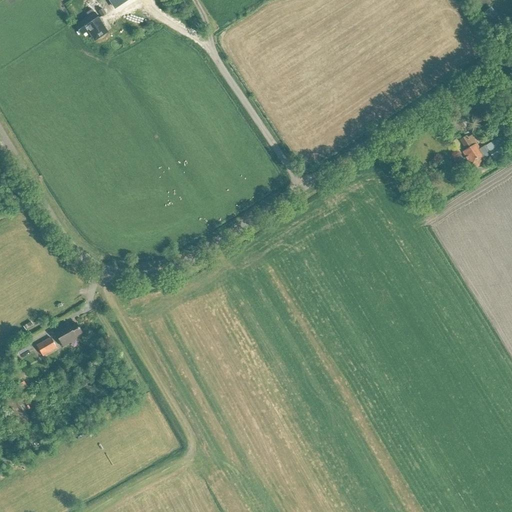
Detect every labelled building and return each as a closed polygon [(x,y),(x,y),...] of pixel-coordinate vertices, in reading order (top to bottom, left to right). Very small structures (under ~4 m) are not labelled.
[(109,0),(115,8),(127,0),(109,0)] [(489,8),(482,13),(488,21),(495,16),(489,8)] [(94,40),(107,31),(98,18),(98,19),(95,14),(89,17),(89,16),(75,25),(82,35),(87,31),(94,40)] [(507,107),(511,104),(511,99),(506,89),(499,93),(507,107)] [(484,157),(475,143),(476,142),(472,135),(468,138),(466,136),(460,140),(466,150),(463,152),(471,165),(473,164),(476,168),(483,164),(480,160),(484,157)] [(499,137),(485,146),(490,154),(489,154),(493,160),(508,151),(499,137)] [(69,326),(67,323),(54,330),(63,347),(77,339),(75,337),(82,333),(76,323),(69,326)] [(43,356),(56,348),(51,337),(37,345),(43,356)] [(26,381),(16,387),(22,397),(32,391),(26,381)] [(13,396),(3,403),(7,409),(8,408),(13,416),(15,415),(22,425),(30,419),(24,411),(27,409),(20,398),(16,400),(14,397),(13,396)]
